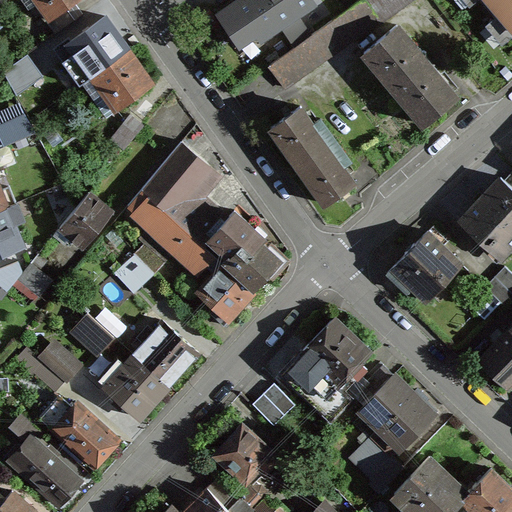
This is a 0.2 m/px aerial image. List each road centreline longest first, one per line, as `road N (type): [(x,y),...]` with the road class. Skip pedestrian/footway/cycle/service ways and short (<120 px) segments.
road 1 (residential): [(98,511),(340,254)]
road 2 (residential): [(161,24),(340,254)]
road 3 (residential): [(340,254),(511,417)]
road 4 (residential): [(340,254),(511,111)]
